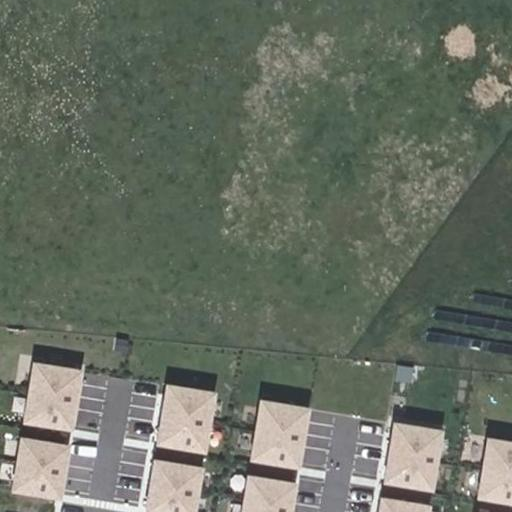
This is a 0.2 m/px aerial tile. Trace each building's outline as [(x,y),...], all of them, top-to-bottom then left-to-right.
[(87,368),(36,359),(26,421),(76,430),(87,368)] [(220,390),(169,381),(159,443),(209,453),(220,390)] [(314,406),(263,397),(253,459),(303,468),(314,406)] [(449,428),(398,419),(388,481),(438,490),(449,428)] [(74,444),(23,434),(13,488),(64,498),(74,444)] [(511,438),(491,434),(481,496),(511,502),(511,438)] [(198,511),(207,465),(156,456),(146,509),(159,511),(198,511)] [(295,511),(301,480),(251,472),(243,511),(295,511)] [(432,511),(434,505),(385,496),(381,511),(432,511)]
